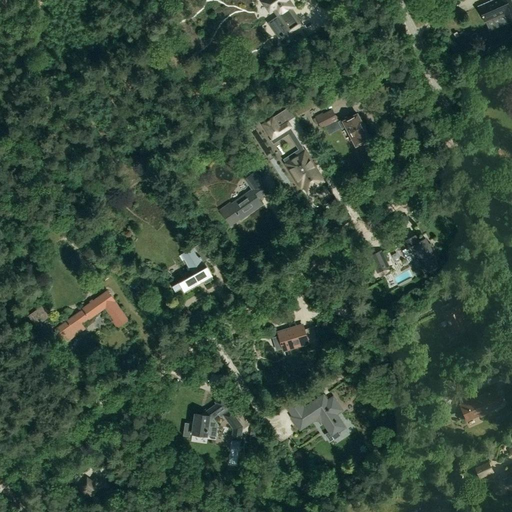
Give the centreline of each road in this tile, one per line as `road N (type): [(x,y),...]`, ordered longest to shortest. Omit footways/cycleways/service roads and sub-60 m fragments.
road 1 (track): [(0,481),(233,305),(461,148)]
road 2 (tertiary): [(511,257),(395,0)]
